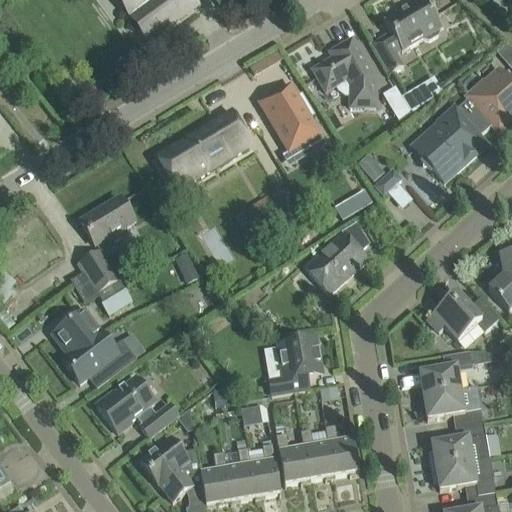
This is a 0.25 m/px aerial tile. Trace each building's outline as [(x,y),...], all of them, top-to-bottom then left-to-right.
[(150,43),(198,8),(192,0),(118,0),(132,19),(140,13),(157,36),(149,42),(150,43)] [(383,41),(386,46),(375,53),(390,79),(403,71),(395,57),(401,54),(401,55),(423,42),(429,44),(438,39),(439,32),(441,31),(424,1),(384,25),(390,36),(383,41)] [(312,73),(325,96),(337,89),(339,93),(345,97),(350,97),(350,111),(376,111),(375,82),(352,42),(338,51),(341,57),(312,73)] [(465,99),(469,103),(469,102),(492,127),(502,138),(511,129),(511,89),(509,86),(498,73),(483,87),(481,85),(465,99)] [(429,101),(421,88),(402,99),(411,115),(429,101)] [(270,124),(288,156),(319,138),(301,106),(291,89),(259,107),(270,124)] [(469,102),(469,103),(456,114),(454,112),(412,149),(431,170),(445,185),(480,153),(479,151),(479,144),(481,142),(478,139),(492,127),(469,102)] [(155,161),(176,195),(252,149),(231,115),(155,161)] [(368,158),(358,168),(374,186),(384,176),(368,158)] [(374,189),(383,200),(401,183),(392,173),(374,189)] [(246,213),(262,239),(285,225),(269,199),(246,213)] [(80,225),(90,242),(95,250),(134,226),(119,201),(80,225)] [(307,275),(298,283),(315,302),(325,294),(328,298),(367,264),(359,255),(368,247),(358,230),(356,227),(342,236),(343,238),(305,272),(307,275)] [(103,307),(102,308),(109,320),(132,306),(119,284),(101,254),(79,268),(90,285),(97,297),(103,307)] [(511,312),(511,256),(499,259),(503,279),(488,293),(508,316),(511,312)] [(426,323),(438,336),(444,331),(457,346),(472,333),(477,328),(484,336),(499,323),(494,316),(480,301),(470,311),(457,296),(426,323)] [(52,339),(69,361),(100,337),(83,315),(52,339)] [(109,384),(136,363),(121,344),(112,351),(101,338),(69,362),(69,361),(63,366),(80,388),(100,372),(109,384)] [(316,342),(300,345),(278,348),(283,382),(268,384),(271,400),(289,397),(309,393),(307,381),(316,380),(322,379),(320,367),(317,346),(316,342)] [(419,376),(423,400),(461,394),(458,372),(473,368),(471,356),(467,355),(461,356),(441,360),(442,361),(444,372),(419,376)] [(395,390),(415,389),(415,365),(394,365),(395,390)] [(156,418),(150,410),(154,407),(135,381),(114,398),(113,396),(96,409),(118,438),(123,434),(121,431),(127,426),(128,427),(136,421),(142,429),(140,430),(149,443),(165,430),(178,420),(169,408),(156,418)] [(213,395),(215,410),(233,407),(220,390),(213,395)] [(320,393),(321,405),(339,402),(337,391),(320,393)] [(461,394),(423,400),(427,424),(452,419),(454,431),(483,426),(481,415),(477,391),(461,394)] [(178,423),(188,435),(193,435),(189,414),(178,423)] [(428,457),(431,472),(488,462),(483,426),(454,431),(456,443),(431,447),(432,456),(428,457)] [(282,427),(274,428),(275,435),(283,434),(282,427)] [(335,430),(325,432),(327,445),(328,445),(334,480),(349,478),(349,481),(359,479),(353,440),(337,443),(336,436),(335,430)] [(328,445),(327,445),(313,448),(310,434),(300,436),(303,450),(303,449),(309,484),(324,482),(324,485),(334,483),(334,480),(328,445)] [(310,487),(309,484),(303,449),(303,450),(288,452),(286,439),(276,440),(284,489),(300,486),(300,489),(310,487)] [(192,511),(196,511),(205,510),(200,475),(195,454),(181,456),(170,442),(156,454),(140,466),(158,490),(159,489),(172,507),(188,495),(190,498),(192,511)] [(280,498),(272,449),(262,450),(265,464),(250,467),(256,502),(256,504),(266,503),(266,500),(280,498)] [(241,504),(256,502),(250,467),(248,453),(238,455),(240,469),(225,471),(231,506),(232,509),(242,507),(241,504)] [(200,475),(205,510),(205,511),(211,511),(216,511),(215,509),(231,506),(225,471),(223,457),(213,459),(216,473),(200,475)] [(473,464),(431,472),(434,487),(438,486),(439,495),(464,490),(466,502),(495,497),(493,485),(488,462),(473,464)] [(0,491),(10,485),(1,469),(0,469),(0,491)] [(497,511),(495,497),(466,502),(468,511),(497,511)] [(17,511),(18,511),(33,503),(32,502),(14,511),(17,511)]
